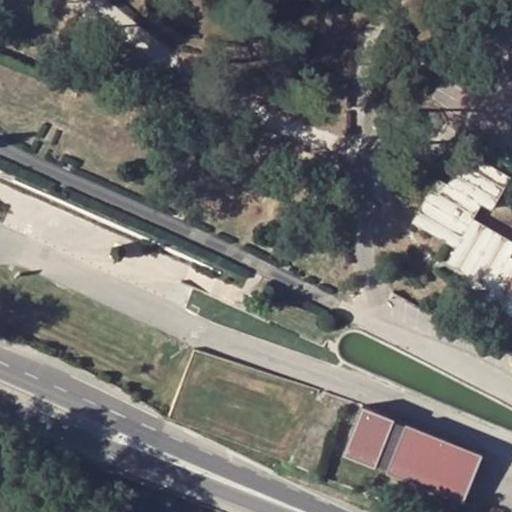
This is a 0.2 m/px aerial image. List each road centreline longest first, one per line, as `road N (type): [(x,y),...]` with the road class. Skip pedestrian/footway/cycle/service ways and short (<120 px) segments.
road 1 (secondary): [(327,511),(0,370)]
road 2 (secondary): [(0,407),(272,511)]
